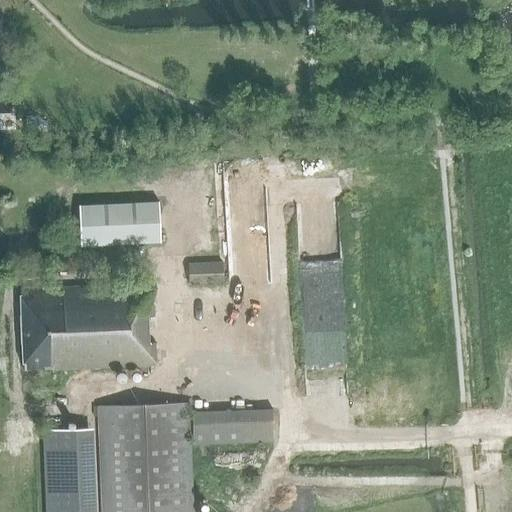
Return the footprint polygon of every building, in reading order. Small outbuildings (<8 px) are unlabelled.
[(81,246),(162,243),(160,202),(80,206),(81,246)] [(190,284),(224,283),(223,263),(189,264),(190,284)] [(149,306),(149,284),(21,289),(24,370),(157,365),(156,334),(148,334),(148,318),(155,318),(155,317),(155,306),(149,306)] [(229,358),(251,349),(224,286),(202,296),(229,358)] [(103,511),(193,511),(190,403),(100,407),(103,511)] [(194,445),(275,442),(274,410),(193,412),(194,445)] [(47,511),(86,511),(84,427),(44,428),(47,511)]
